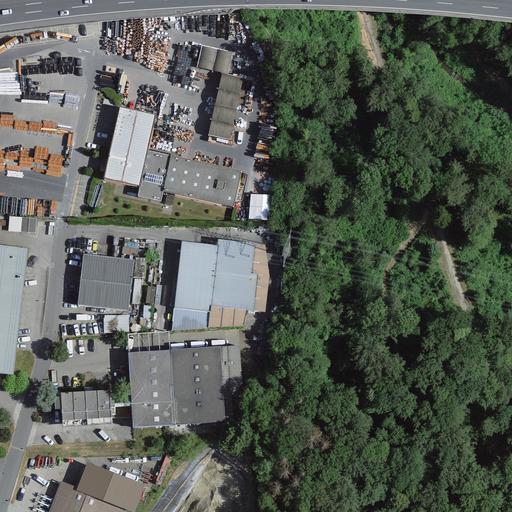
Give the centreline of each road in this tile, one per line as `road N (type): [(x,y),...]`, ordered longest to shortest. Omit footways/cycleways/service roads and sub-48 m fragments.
road 1 (unknown): [(246,228),(60,237),(94,92),(90,50),(143,70),(192,103)]
road 2 (track): [(511,498),(499,470),(477,336),(430,197)]
road 3 (unknown): [(30,409),(68,368),(225,337),(241,344),(242,405)]
road 4 (track): [(430,197),(382,69),(368,0)]
road 5 (unclassified): [(30,409),(60,237)]
